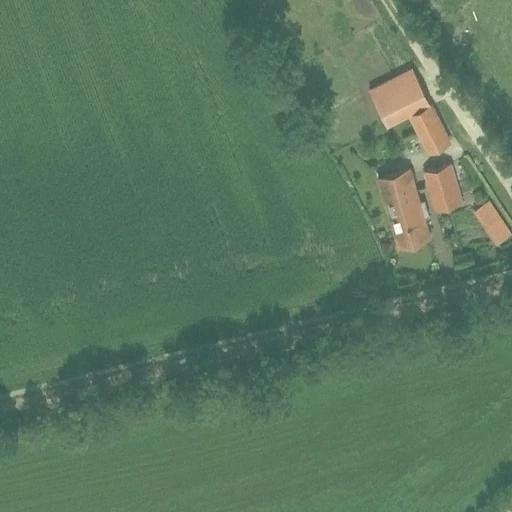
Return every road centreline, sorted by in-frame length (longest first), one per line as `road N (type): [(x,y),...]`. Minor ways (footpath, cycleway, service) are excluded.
road 1 (track): [(511,283),(0,411)]
road 2 (unclassified): [(511,190),(386,0)]
